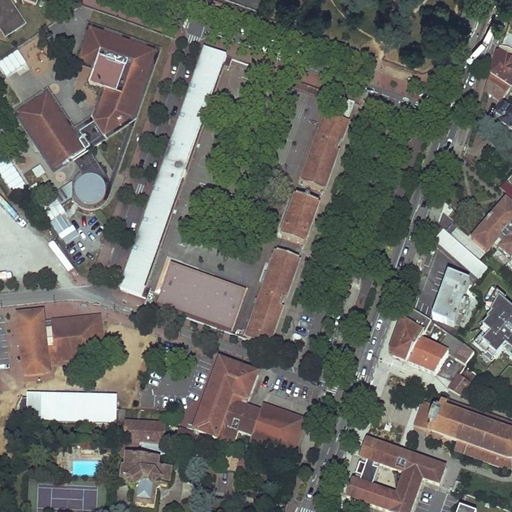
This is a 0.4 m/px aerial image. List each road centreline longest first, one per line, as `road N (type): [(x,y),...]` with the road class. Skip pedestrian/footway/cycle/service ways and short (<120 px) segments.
road 1 (primary): [(349,393),(451,116)]
road 2 (residential): [(200,23),(101,299)]
road 3 (residential): [(451,116),(200,23)]
road 4 (residential): [(101,299),(349,393)]
road 5 (primary): [(310,511),(349,393)]
road 6 (primary): [(451,116),(494,0)]
